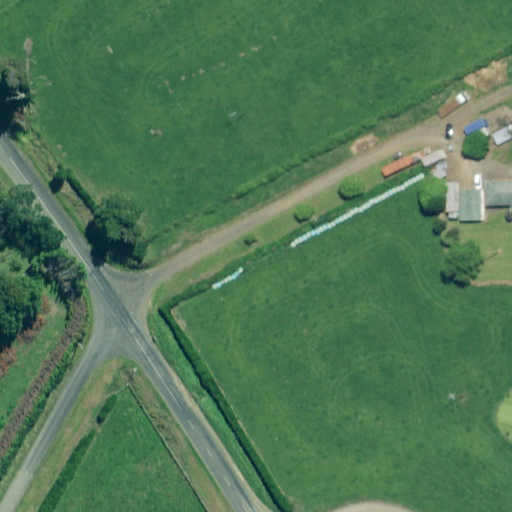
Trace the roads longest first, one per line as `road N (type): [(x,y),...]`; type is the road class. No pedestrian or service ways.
road 1 (unclassified): [(116,294),(511,81)]
road 2 (unclassified): [(116,294),(251,511)]
road 3 (unclassified): [(0,511),(116,294)]
road 4 (unclassified): [(0,143),(116,294)]
